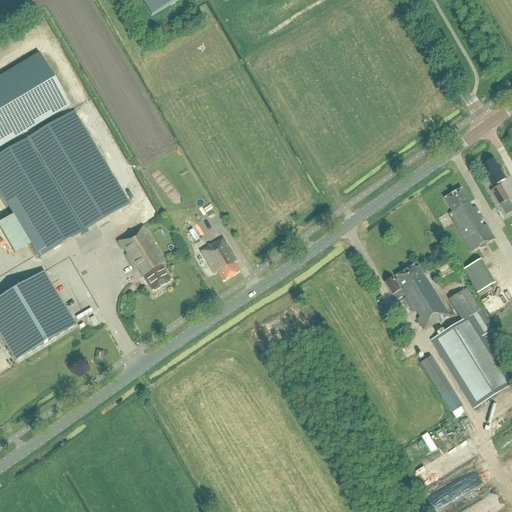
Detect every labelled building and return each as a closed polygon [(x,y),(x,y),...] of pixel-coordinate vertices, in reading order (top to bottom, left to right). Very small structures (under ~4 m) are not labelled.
[(140,0),(151,17),(180,0),(140,0)] [(0,147),(70,106),(39,55),(0,77),(0,147)] [(86,231),(128,205),(73,112),(30,138),(86,231)] [(0,193),(39,259),(80,234),(25,141),(0,155),(0,193)] [(499,206),(509,200),(499,184),(505,180),(493,160),(483,167),(489,177),(486,178),(492,188),(493,190),(490,192),(499,206)] [(471,253),(494,240),(485,226),(482,227),(479,222),(482,220),(475,208),(472,210),(461,190),(444,200),(451,213),(449,215),(471,253)] [(192,247),(217,236),(206,214),(182,225),(192,247)] [(152,293),(171,282),(162,266),(165,264),(143,227),(117,243),(135,272),(138,270),(152,293)] [(222,283),(239,274),(233,264),(236,262),(222,239),(200,252),(214,275),(217,274),(222,283)] [(478,265),(463,273),(476,297),(491,288),(478,265)] [(404,272),(436,323),(448,316),(418,268),(415,270),(413,267),(404,272)] [(436,323),(404,272),(395,278),(397,281),(394,282),(392,279),(384,284),(392,297),(400,291),(397,286),(399,285),(407,297),(404,300),(413,314),(416,312),(420,318),(417,320),(424,331),(436,323)] [(0,299),(0,336),(15,362),(75,326),(44,273),(0,299)] [(473,410),(511,386),(511,382),(483,336),(492,331),(467,290),(447,301),(460,323),(430,342),(473,410)] [(431,358),(420,364),(440,397),(451,391),(431,358)]
